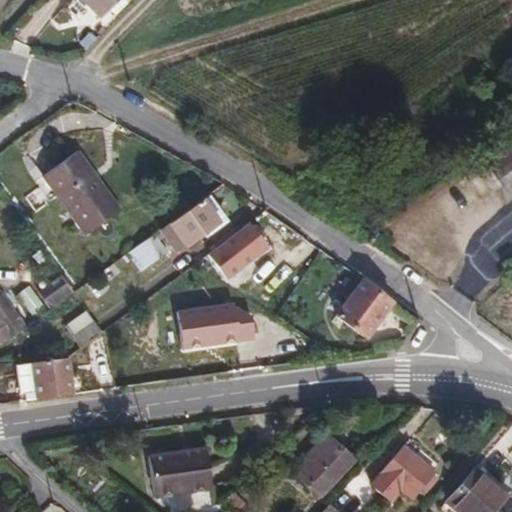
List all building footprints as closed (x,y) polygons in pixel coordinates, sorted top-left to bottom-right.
[(74,0),(89,13),(100,0),(74,0)] [(97,20),(115,0),(100,0),(89,13),(97,20)] [(510,198),(511,196),(511,134),(480,158),(510,198)] [(115,209),(72,151),(37,176),(80,234),(115,209)] [(165,219),(185,206),(178,197),(159,211),(165,219)] [(180,244),(211,222),(194,199),(185,206),(165,219),(164,220),(180,244)] [(180,244),(164,220),(159,224),(164,231),(175,247),(180,244)] [(249,221),(207,251),(226,277),(268,247),(249,221)] [(152,240),(164,231),(159,224),(147,233),(152,240)] [(134,270),(160,251),(152,240),(147,233),(121,253),(134,270)] [(361,337),(388,301),(358,279),(332,317),(361,337)] [(268,352),(265,336),(234,341),(236,357),(268,352)] [(68,393),(64,356),(29,363),(33,392),(33,398),(68,393)] [(33,392),(29,363),(17,365),(19,391),(25,391),(25,393),(33,392)] [(296,471),(328,439),(323,433),(290,466),(296,471)] [(319,493),(350,459),(328,439),(296,471),(319,493)] [(209,486),(204,444),(145,451),(150,493),(209,486)] [(430,470),(401,444),(368,481),(387,498),(398,486),(407,495),(420,482),(425,486),(431,478),(427,474),(430,470)] [(498,511),(508,501),(470,468),(445,497),(462,511),(498,511)] [(336,511),(326,502),(316,511),(336,511)]
